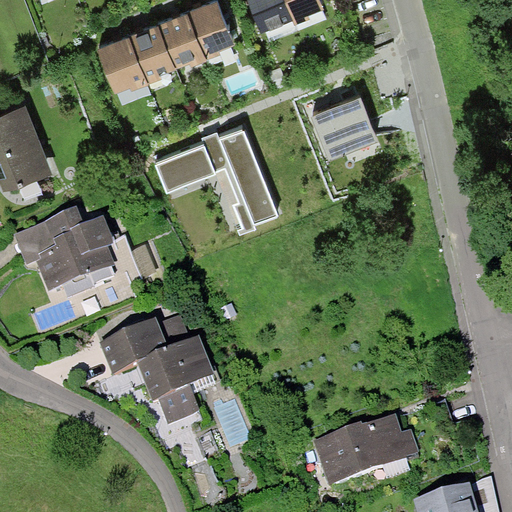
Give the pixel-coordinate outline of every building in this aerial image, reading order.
[(233,41),(217,0),(211,0),(98,45),(116,90),(132,83),(133,86),(162,75),(161,71),(189,60),(191,63),(221,51),(219,47),(233,41)] [(323,4),(321,0),(250,0),(262,29),(277,23),(278,26),(310,13),(309,10),(323,4)] [(25,99),(0,108),(0,182),(2,189),(52,170),(25,99)] [(361,99),(313,116),(329,159),(377,142),(361,99)] [(278,217),(241,128),(218,138),(216,133),(203,139),(205,144),(158,163),(170,191),(226,168),(241,204),(236,206),(245,228),(237,232),(240,239),(259,231),(256,226),(278,217)] [(79,210),(13,237),(25,268),(36,263),(48,293),(112,267),(106,253),(114,249),(103,223),(87,229),(79,210)] [(234,277),(208,288),(231,339),(256,327),(234,277)] [(155,318),(102,342),(117,376),(137,367),(152,405),(159,406),(168,428),(200,415),(192,394),(216,385),(200,338),(167,349),(155,318)] [(398,418),(314,445),(329,490),(421,461),(413,434),(404,436),(398,418)] [(483,481),(471,485),(479,511),(499,511),(491,480),(483,481)] [(478,511),(471,489),(414,506),(415,511),(478,511)]
